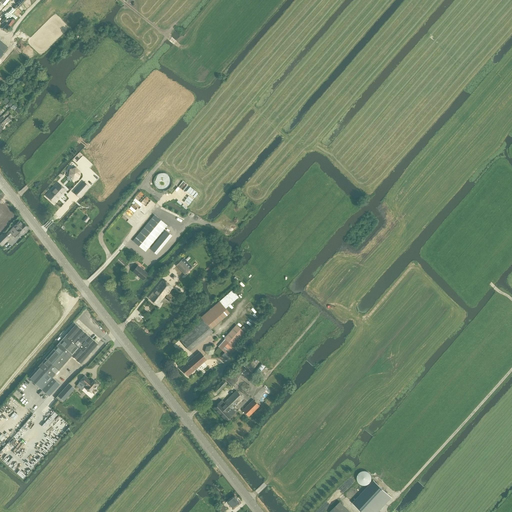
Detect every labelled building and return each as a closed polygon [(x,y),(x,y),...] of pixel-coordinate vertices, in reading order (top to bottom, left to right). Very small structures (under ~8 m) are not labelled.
[(0,57),(8,48),(0,40),(0,57)] [(0,131),(6,125),(12,119),(9,116),(1,124),(0,125),(0,131)] [(80,172),(76,168),(70,170),(69,175),(73,179),(79,177),(80,172)] [(171,183),(171,181),(171,178),(170,176),(168,175),(166,174),(164,173),(162,173),(159,174),(158,175),(156,177),(155,179),(155,181),(155,183),(156,185),(157,187),(159,188),(161,189),(163,190),(165,189),(167,188),(169,187),(170,185),(171,183)] [(78,197),(89,186),(84,181),(73,192),(78,197)] [(54,203),(66,190),(59,183),(46,196),(54,203)] [(145,251),(167,225),(154,215),(133,241),(145,251)] [(24,224),(23,225),(19,221),(9,232),(13,235),(18,230),(21,233),(27,227),(24,224)] [(156,254),(172,236),(165,231),(150,249),(156,254)] [(10,238),(5,233),(0,237),(0,244),(2,246),(10,238)] [(185,275),(192,267),(184,258),(180,262),(180,261),(176,265),(185,275)] [(143,280),(148,274),(138,266),(133,272),(143,280)] [(167,294),(173,287),(163,279),(148,298),(158,306),(165,298),(169,301),(171,298),(167,294)] [(213,331),(211,329),(229,313),(219,301),(201,317),(203,320),(180,340),(190,351),(213,331)] [(71,338),(80,329),(75,325),(67,334),(71,338)] [(234,347),(246,333),(236,325),(217,346),(224,352),(221,355),(227,360),(236,349),(234,347)] [(80,329),(71,338),(76,342),(84,333),(80,329)] [(73,354),(78,348),(88,337),(84,333),(76,342),(69,349),(60,341),(59,343),(73,354)] [(76,342),(71,338),(67,334),(60,341),(69,349),(76,342)] [(83,352),(93,340),(88,337),(78,348),(83,352)] [(87,356),(98,345),(93,340),(83,352),(87,356)] [(72,356),(73,354),(59,343),(56,346),(70,358),(72,356)] [(206,347),(204,351),(208,355),(213,354),(215,349),(211,345),(206,347)] [(67,361),(70,358),(56,346),(54,349),(67,361)] [(76,359),(83,352),(78,348),(73,354),(72,356),(76,359)] [(63,366),(67,361),(54,349),(49,354),(63,366)] [(81,364),(87,356),(83,352),(76,359),(81,364)] [(187,376),(206,360),(200,352),(181,368),(187,376)] [(59,370),(63,366),(49,354),(45,358),(59,370)] [(55,374),(59,370),(45,358),(42,362),(55,374)] [(245,368),(248,364),(242,359),(239,363),(245,368)] [(52,378),(55,374),(42,362),(38,366),(52,378)] [(257,375),(265,366),(261,363),(254,373),(257,375)] [(238,378),(242,372),(244,369),(239,365),(237,369),(233,374),(238,378)] [(60,384),(52,378),(38,366),(28,377),(49,396),(60,384)] [(232,386),(237,380),(230,373),(225,379),(232,386)] [(92,379),(90,381),(85,376),(81,382),(85,386),(84,387),(91,393),(92,392),(94,394),(97,391),(95,389),(99,385),(92,379)] [(217,394),(227,383),(224,380),(220,383),(213,390),(217,394)] [(63,390),(58,396),(62,400),(68,394),(63,390)] [(232,409),(244,398),(236,390),(224,402),(222,400),(214,408),(226,421),(235,412),(232,409)] [(249,417),(259,406),(253,400),(242,410),(249,417)] [(371,479),(371,478),(371,476),(371,475),(370,474),(369,473),(368,472),(366,471),(365,471),(364,471),(362,471),(361,471),(360,472),(359,473),(358,474),(357,475),(357,477),(357,478),(357,480),(357,481),(358,482),(359,483),(360,484),(361,485),(363,485),(364,485),(366,485),(367,485),(368,484),(369,483),(370,482),(371,481),(371,479)] [(376,511),(391,497),(374,482),(354,504),(362,511),(376,511)] [(233,509),(241,503),(234,495),(227,501),(233,509)] [(349,511),(340,502),(330,511),(349,511)]
